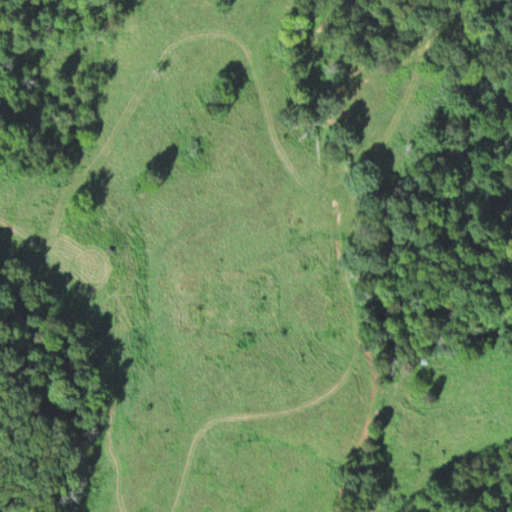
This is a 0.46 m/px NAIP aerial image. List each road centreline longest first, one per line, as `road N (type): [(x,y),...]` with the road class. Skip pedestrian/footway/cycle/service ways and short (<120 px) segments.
road 1 (track): [(332,511),(368,422),(359,350),(340,306),(337,228),(415,128),(421,95),(405,61)]
road 2 (residential): [(455,0),(405,61),(328,89),(311,71),(309,35),(338,0)]
